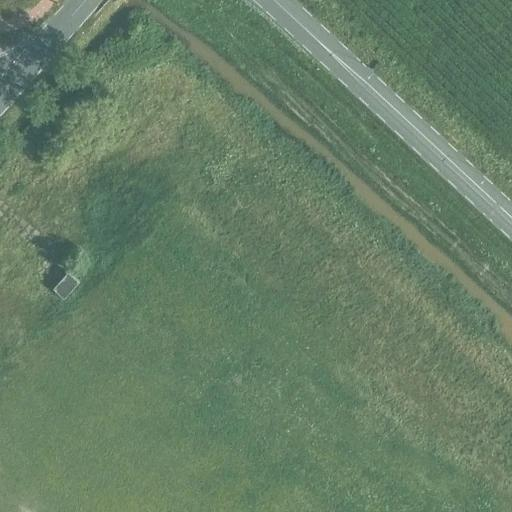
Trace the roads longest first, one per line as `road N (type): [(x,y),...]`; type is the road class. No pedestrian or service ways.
road 1 (tertiary): [(511,222),(272,0)]
road 2 (tertiary): [(0,97),(85,0)]
